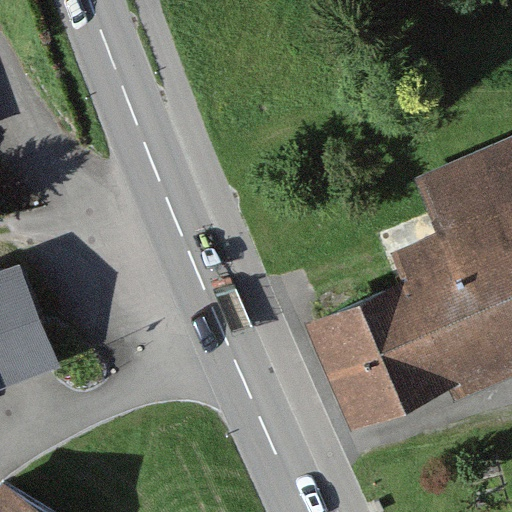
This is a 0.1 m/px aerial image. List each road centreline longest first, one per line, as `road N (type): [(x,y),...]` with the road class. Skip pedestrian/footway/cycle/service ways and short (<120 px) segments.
road 1 (primary): [(96,0),(164,189),(305,511)]
road 2 (unknown): [(129,202),(14,462),(0,467)]
road 3 (track): [(129,202),(0,229)]
